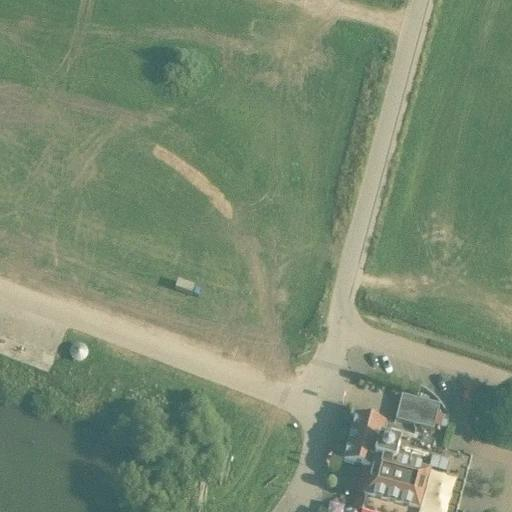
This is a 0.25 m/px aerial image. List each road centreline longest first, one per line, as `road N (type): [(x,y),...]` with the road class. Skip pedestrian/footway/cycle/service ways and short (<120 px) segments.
road 1 (unclassified): [(339,331),(421,0)]
road 2 (unclassified): [(511,383),(339,331)]
